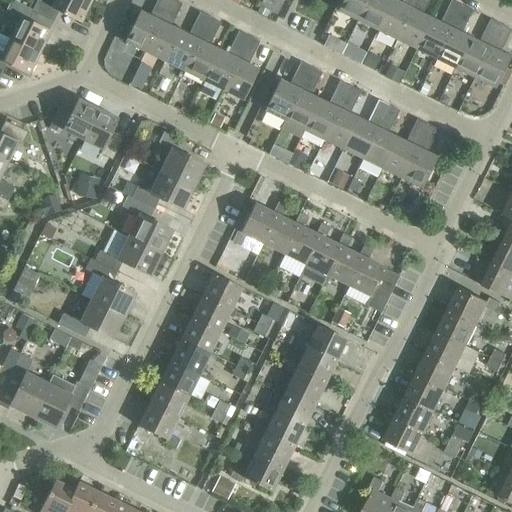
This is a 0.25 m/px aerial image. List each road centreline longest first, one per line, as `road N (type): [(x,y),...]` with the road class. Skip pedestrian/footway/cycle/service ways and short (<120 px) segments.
road 1 (residential): [(86,465),(244,156)]
road 2 (residential): [(491,143),(207,0)]
road 3 (residential): [(306,511),(440,252)]
road 4 (residential): [(244,156),(440,252)]
road 5 (residential): [(244,156),(102,88),(77,84)]
road 6 (residential): [(440,252),(491,143)]
